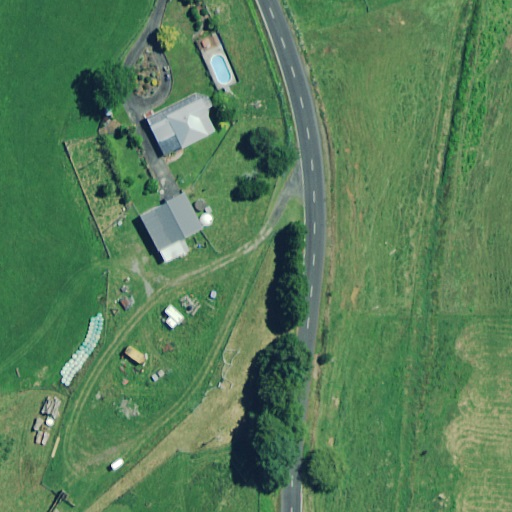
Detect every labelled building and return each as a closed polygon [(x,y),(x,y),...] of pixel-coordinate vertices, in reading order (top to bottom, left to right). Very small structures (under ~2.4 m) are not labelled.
[(213,130),(194,94),(160,112),(144,120),(163,157),(213,130)] [(187,202),(182,193),(138,218),(163,264),(188,251),(182,240),(213,223),(198,197),(187,202)] [(126,295),(118,300),(124,311),(132,307),(126,295)] [(168,305),(161,313),(176,325),(183,317),(168,305)] [(144,358),(128,346),(122,354),(138,366),(144,358)] [(132,455),(125,448),(110,462),(117,469),(132,455)]
